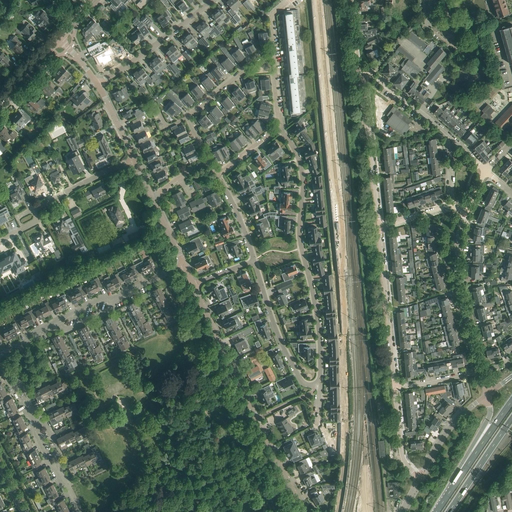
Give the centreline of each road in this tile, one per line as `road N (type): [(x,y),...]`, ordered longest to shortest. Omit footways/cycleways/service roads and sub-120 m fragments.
road 1 (residential): [(281,131),(301,171),(299,237),(315,305),(319,382)]
road 2 (residential): [(302,511),(193,285)]
road 3 (residential): [(480,371),(457,278),(465,212)]
road 4 (residential): [(395,387),(380,227)]
road 5 (residential): [(209,162),(187,117),(273,53)]
road 6 (residential): [(380,227),(364,73)]
road 7 (residential): [(273,53),(278,126),(216,173)]
road 8 (residential): [(254,260),(290,362),(302,383),(319,382)]
road 9 (residential): [(97,84),(212,0)]
